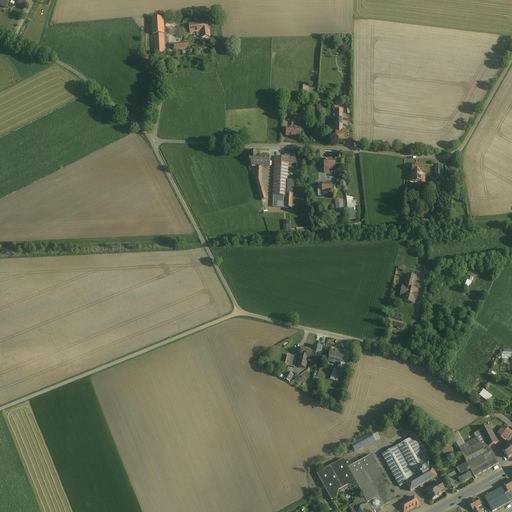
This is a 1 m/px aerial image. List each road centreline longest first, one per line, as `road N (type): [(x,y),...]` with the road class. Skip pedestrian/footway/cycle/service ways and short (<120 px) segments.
road 1 (unclassified): [(511,59),(463,145),(444,157),(153,141)]
road 2 (unclassified): [(511,424),(415,357),(238,313)]
road 3 (unclassified): [(238,313),(0,409)]
road 4 (unclassified): [(238,313),(153,141)]
road 5 (unclassified): [(153,141),(69,68),(0,37)]
